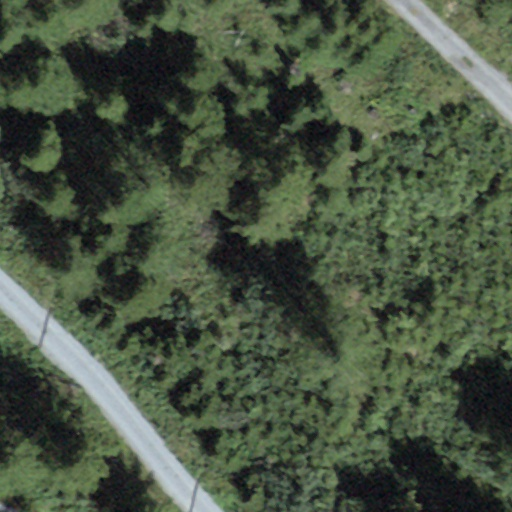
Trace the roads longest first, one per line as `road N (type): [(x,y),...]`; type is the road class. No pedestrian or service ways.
road 1 (track): [(0,290),(108,397),(202,511)]
road 2 (track): [(511,112),(403,0)]
